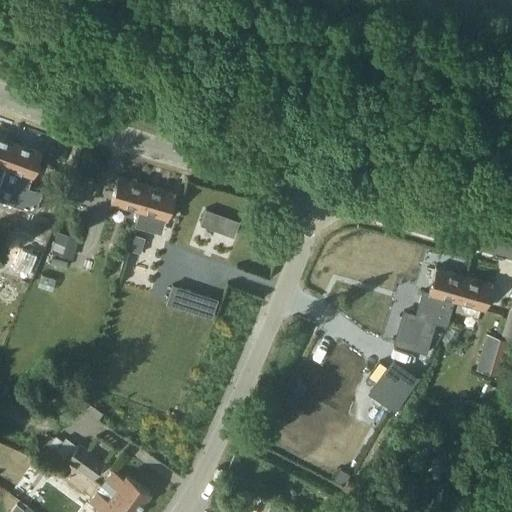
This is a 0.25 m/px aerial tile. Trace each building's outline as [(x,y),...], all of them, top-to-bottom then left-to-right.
[(0,163),(5,166),(13,142),(0,137),(0,163)] [(13,142),(5,166),(31,176),(40,152),(13,142)] [(109,203),(138,211),(145,185),(117,177),(109,203)] [(173,193),(145,185),(138,211),(166,219),(173,193)] [(239,221),(228,217),(222,231),(234,236),(239,221)] [(71,258),(78,236),(58,231),(52,252),(71,258)] [(141,253),(146,238),(135,235),(131,250),(141,253)] [(455,301),(463,276),(434,267),(427,293),(455,301)] [(463,276),(455,301),(484,310),(491,284),(463,276)] [(166,303),(177,307),(183,287),(172,284),(166,303)] [(207,295),(200,314),(211,318),(218,298),(207,295)] [(502,377),(511,342),(511,341),(486,334),(476,370),(502,377)] [(66,459),(77,444),(66,436),(54,454),(65,461),(66,460),(66,459)] [(66,459),(66,460),(94,478),(106,461),(79,441),(77,444),(66,459)] [(113,494),(137,511),(150,492),(127,475),(124,479),(114,471),(107,480),(117,488),(113,494)] [(136,511),(137,511),(113,494),(109,500),(98,492),(91,502),(102,510),(99,511),(136,511)] [(291,511),(271,500),(264,511),(291,511)]
